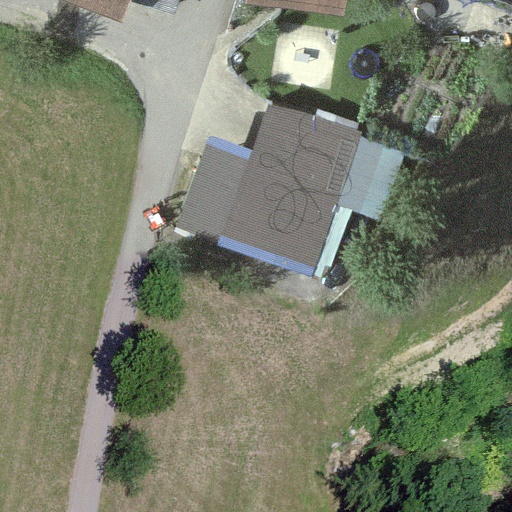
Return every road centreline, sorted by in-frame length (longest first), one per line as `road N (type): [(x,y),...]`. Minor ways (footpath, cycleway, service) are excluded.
road 1 (unclassified): [(187,0),(91,435),(85,511)]
road 2 (track): [(172,66),(0,14)]
